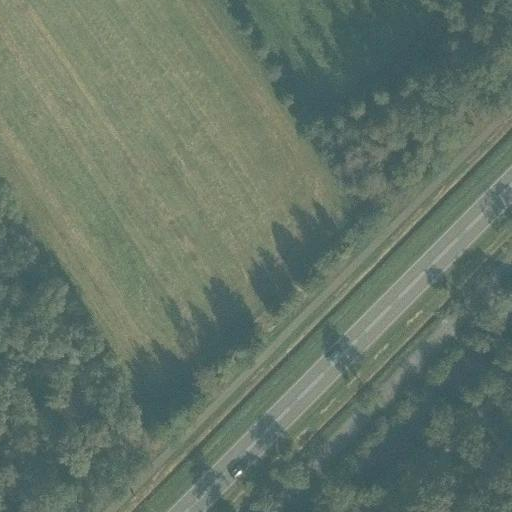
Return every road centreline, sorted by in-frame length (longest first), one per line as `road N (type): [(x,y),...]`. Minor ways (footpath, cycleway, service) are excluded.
road 1 (trunk): [(188,511),(511,185)]
road 2 (unclassified): [(269,511),(511,264)]
road 3 (track): [(388,511),(511,385)]
